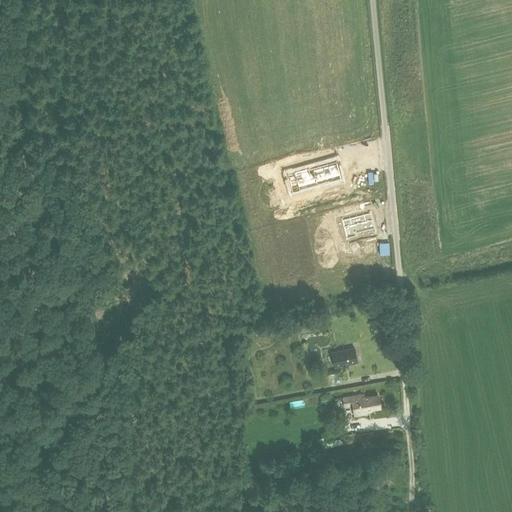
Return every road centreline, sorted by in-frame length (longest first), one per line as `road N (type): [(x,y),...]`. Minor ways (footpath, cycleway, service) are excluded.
road 1 (unclassified): [(373,0),(399,282)]
road 2 (track): [(399,282),(409,511)]
road 3 (track): [(120,347),(28,511)]
